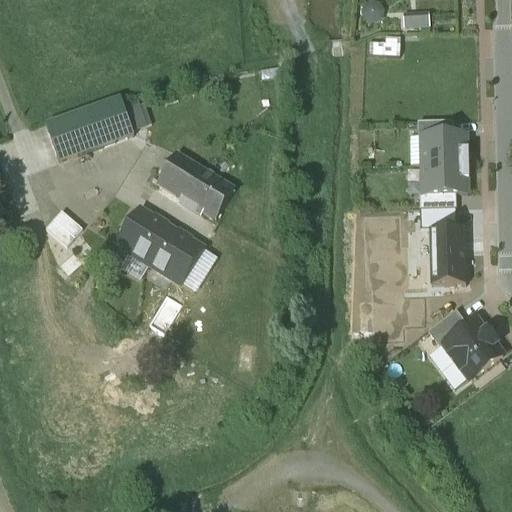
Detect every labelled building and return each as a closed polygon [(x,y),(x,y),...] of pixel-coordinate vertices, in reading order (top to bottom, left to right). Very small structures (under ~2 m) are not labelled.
[(428,17),(403,19),(405,32),(429,32),(428,17)] [(121,102),(45,128),(58,166),(134,139),(121,102)] [(422,141),(454,140),(454,125),(418,126),(418,141),(422,141)] [(454,140),(422,141),(422,170),(467,169),(467,156),(468,156),(468,154),(467,154),(466,139),(454,140)] [(211,180),(176,158),(157,189),(216,225),(235,194),(211,180)] [(467,169),(422,170),(423,200),(456,199),(468,199),(467,184),(469,184),(469,182),(467,182),(467,169)] [(456,199),(423,200),(420,200),(420,214),(456,213),(456,199)] [(160,227),(141,215),(119,249),(181,289),(203,254),(184,242),(185,240),(179,236),(178,238),(166,231),(167,229),(161,225),(160,227)] [(445,350),(444,349),(468,331),(456,316),(428,337),(440,353),(445,350)] [(468,331),(444,349),(445,350),(453,361),(450,363),(459,375),(462,373),(471,384),(503,360),(494,349),(496,346),(488,335),(485,337),(476,325),(468,331)]
